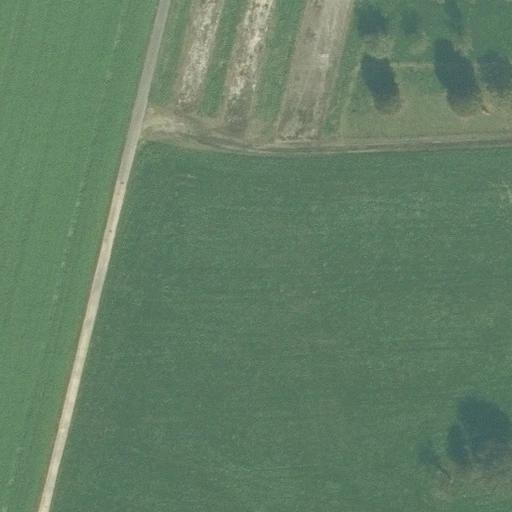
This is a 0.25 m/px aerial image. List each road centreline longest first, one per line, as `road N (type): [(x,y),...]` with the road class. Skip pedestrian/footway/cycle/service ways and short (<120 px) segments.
road 1 (track): [(165,0),(42,511)]
road 2 (track): [(136,122),(269,150),(511,142)]
